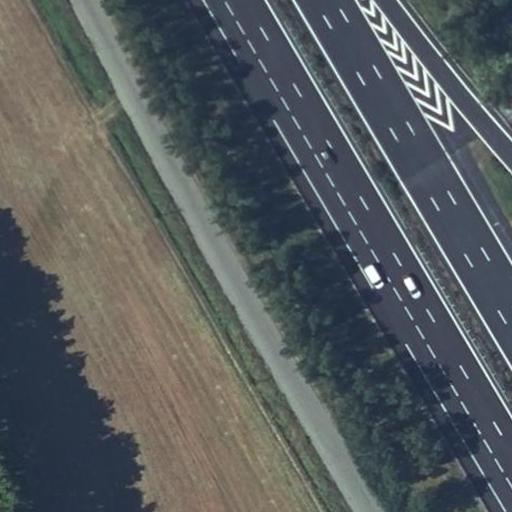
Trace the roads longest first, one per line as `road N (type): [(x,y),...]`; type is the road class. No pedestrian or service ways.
road 1 (motorway): [(236,0),(511,468)]
road 2 (motorway): [(511,314),(325,0)]
road 3 (motorway): [(511,155),(388,0)]
